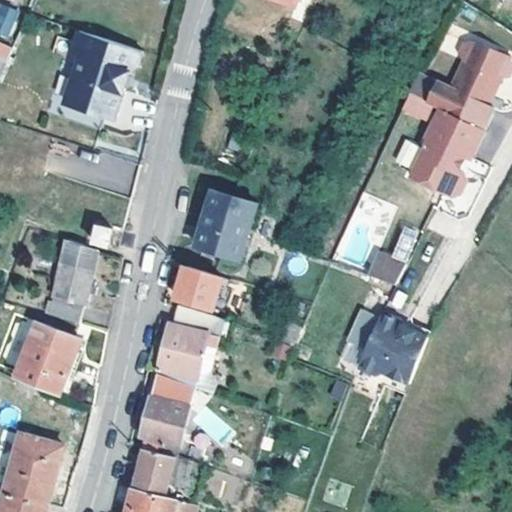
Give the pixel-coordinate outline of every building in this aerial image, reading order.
[(5,4),(0,14),(0,29),(7,33),(18,11),(5,4)] [(140,49),(77,28),(70,50),(78,53),(63,98),(103,111),(112,113),(123,82),(117,80),(122,66),(127,68),(135,64),(140,49)] [(441,82),(430,100),(486,128),(497,109),(492,106),(501,89),(496,86),(500,78),(505,80),(511,78),(511,58),(477,40),(467,42),(459,55),(464,67),(453,88),(441,82)] [(14,49),(0,43),(0,56),(9,60),(14,49)] [(63,98),(78,53),(70,50),(62,54),(43,109),(98,126),(103,111),(63,98)] [(117,80),(123,82),(127,68),(122,66),(117,80)] [(501,89),(505,80),(500,78),(496,86),(501,89)] [(412,175),(453,196),(460,194),(466,181),(464,174),(460,172),(467,157),(472,159),(487,129),(486,128),(444,107),(429,137),(430,138),(412,175)] [(412,166),(417,146),(403,142),(397,162),(412,166)] [(467,157),(460,172),(464,174),(472,159),(467,157)] [(212,189),(203,220),(248,234),(258,202),(212,189)] [(382,239),(396,206),(362,191),(334,257),(360,268),(374,235),(382,239)] [(241,258),(248,234),(203,220),(196,244),(241,258)] [(100,225),(97,240),(110,244),(114,229),(100,225)] [(407,230),(396,254),(411,259),(421,236),(407,230)] [(70,242),(53,317),(83,326),(91,293),(97,294),(100,284),(93,283),(100,251),(87,247),(70,242)] [(380,252),(372,275),(398,285),(409,263),(380,252)] [(186,263),(176,296),(215,311),(225,276),(186,263)] [(171,322),(159,371),(197,386),(211,332),(215,333),(220,318),(179,304),(174,323),(171,322)] [(404,313),(387,304),(363,361),(382,369),(389,366),(414,377),(432,330),(419,324),(409,326),(405,325),(407,319),(404,313)] [(39,320),(17,377),(60,393),(82,338),(39,320)] [(296,341),(301,327),(291,323),(283,336),(296,341)] [(159,371),(141,441),(142,442),(179,455),(180,455),(197,386),(159,371)] [(204,411),(196,427),(227,443),(235,427),(204,411)] [(53,441),(24,433),(6,492),(49,504),(61,461),(48,458),(53,441)] [(48,458),(61,461),(66,444),(53,441),(48,458)] [(142,442),(132,487),(168,497),(179,455),(142,442)] [(196,511),(198,504),(168,497),(132,487),(124,511),(196,511)] [(46,511),(49,504),(6,492),(0,511),(46,511)]
